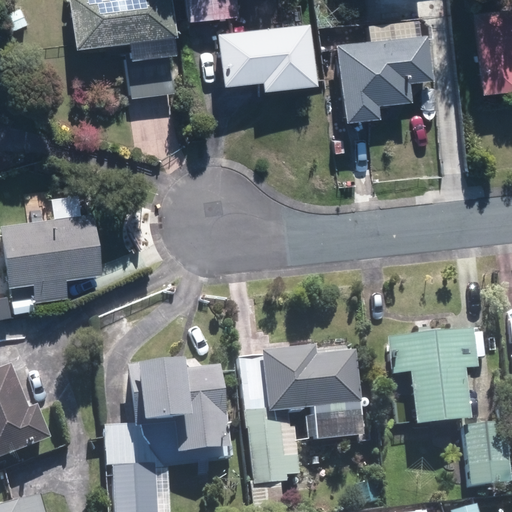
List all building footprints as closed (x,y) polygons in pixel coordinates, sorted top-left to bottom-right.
[(130,38),(131,57),(162,54),(160,35),(176,33),(173,0),(71,0),(76,43),(130,38)] [(233,0),(179,0),(182,25),(236,19),(233,0)] [(434,22),(431,0),(428,0),(414,1),(416,18),(356,24),(359,45),(325,48),(333,127),(367,124),(366,111),(398,108),(396,87),(423,85),(419,38),(428,38),(426,23),(434,22)] [(473,98),(506,94),(502,67),(511,65),(511,11),(462,18),(473,98)] [(204,37),(210,91),(250,86),(251,96),(306,90),(300,27),(204,37)] [(102,270),(97,213),(45,217),(44,206),(28,207),(29,218),(5,220),(11,284),(36,282),(37,299),(71,296),(69,273),(102,270)] [(475,328),(388,337),(391,374),(411,372),(413,393),(416,421),(416,424),(472,419),(467,369),(479,368),(475,328)] [(318,441),(366,435),(355,350),(318,354),(317,345),(263,352),(270,412),(314,407),(318,441)] [(232,446),(221,364),(189,369),(187,358),(141,365),(149,420),(174,417),(179,453),(232,446)] [(12,362),(0,367),(0,456),(52,435),(38,403),(31,407),(12,362)] [(413,393),(395,395),(398,422),(416,421),(413,393)] [(263,408),(244,410),(254,485),(288,480),(287,475),(301,473),(293,415),(265,419),(263,408)] [(511,483),(511,473),(505,420),(463,426),(472,489),(511,483)] [(157,511),(154,461),(111,464),(114,511),(157,511)] [(0,511),(46,511),(41,495),(0,506),(0,511)] [(478,511),(476,503),(450,511),(478,511)]
